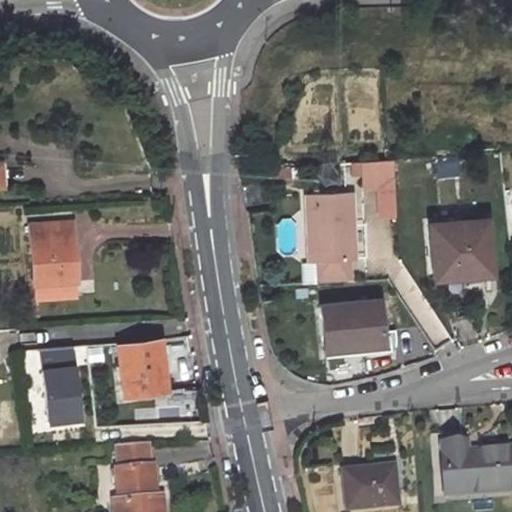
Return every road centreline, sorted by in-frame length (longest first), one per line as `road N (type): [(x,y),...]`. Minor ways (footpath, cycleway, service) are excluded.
road 1 (tertiary): [(203,200),(239,415)]
road 2 (tertiary): [(203,200),(224,28)]
road 3 (tertiary): [(160,43),(203,200)]
road 4 (residential): [(239,415),(382,396)]
road 5 (residential): [(511,350),(382,396)]
road 6 (residential): [(382,396),(511,386)]
